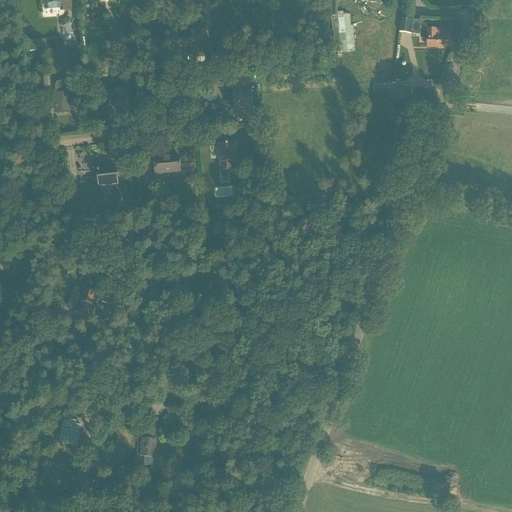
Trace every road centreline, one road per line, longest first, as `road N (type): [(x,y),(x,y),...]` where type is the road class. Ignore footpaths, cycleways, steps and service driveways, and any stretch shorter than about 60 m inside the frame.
road 1 (unclassified): [(300,511),(477,0)]
road 2 (track): [(0,364),(23,352),(70,352),(321,450)]
road 3 (track): [(204,0),(206,37),(149,45),(150,139),(0,151)]
road 4 (track): [(102,511),(308,487)]
road 5 (track): [(311,480),(493,511)]
